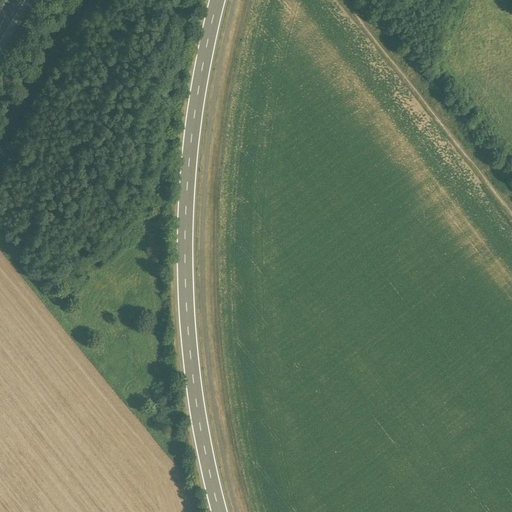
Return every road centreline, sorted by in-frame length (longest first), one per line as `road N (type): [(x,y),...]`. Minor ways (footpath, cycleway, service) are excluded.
road 1 (track): [(250,511),(219,359),(213,221),(227,84),(249,0)]
road 2 (unclassified): [(218,511),(196,410),(185,278),(190,152),(218,0)]
road 3 (track): [(511,216),(342,0)]
road 4 (track): [(0,140),(82,0)]
